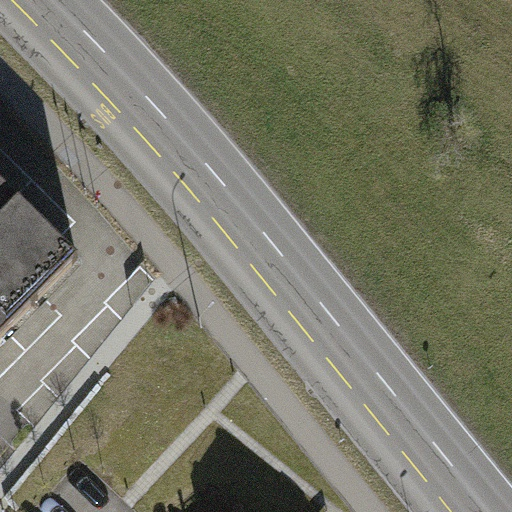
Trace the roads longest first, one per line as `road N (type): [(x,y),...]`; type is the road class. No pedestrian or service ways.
road 1 (secondary): [(479,511),(211,173),(40,0)]
road 2 (unclassified): [(0,403),(116,274),(0,153)]
